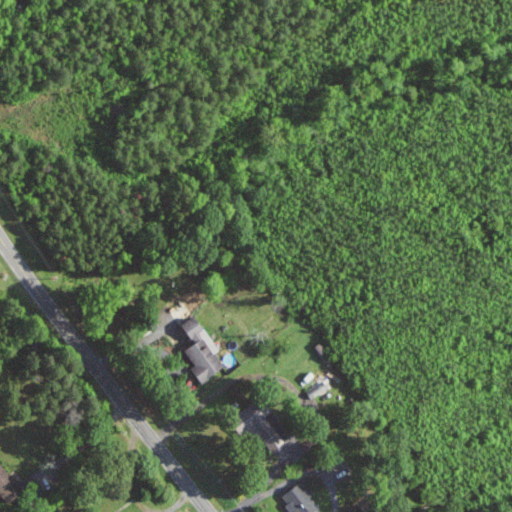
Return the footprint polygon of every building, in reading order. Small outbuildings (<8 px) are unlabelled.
[(226,368),(218,352),(219,351),(199,315),(183,323),(195,345),(185,350),(202,381),(226,368)] [(314,346),(321,362),(329,358),(322,342),(314,346)] [(251,440),(260,432),(275,448),(287,437),(268,415),(273,411),(260,396),(242,413),(246,418),(238,426),(251,440)] [(0,464),(0,491),(9,505),(26,494),(5,461),(0,464)] [(294,511),(320,511),(311,497),(315,494),(306,480),(283,495),(294,511)]
